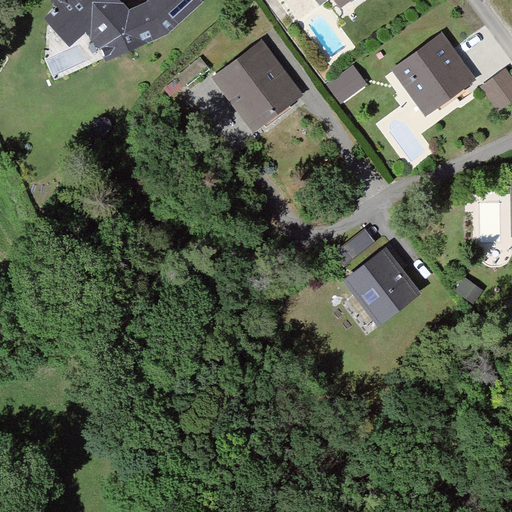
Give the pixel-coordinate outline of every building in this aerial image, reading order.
[(53,0),(56,3),(46,14),(68,46),(88,29),(107,55),(167,31),(200,0),(134,0),(128,2),(125,0),(53,0)] [(331,0),(340,10),(352,0),(331,0)] [(443,34),(391,73),(426,119),(478,81),(443,34)] [(304,94),(263,39),(211,77),(251,132),(304,94)] [(357,62),(331,81),(344,99),(370,80),(357,62)] [(511,80),(506,71),(479,89),(499,118),(511,108),(511,80)] [(369,225),(342,248),(353,261),(380,237),(369,225)] [(381,245),(339,276),(376,325),(418,294),(381,245)]
